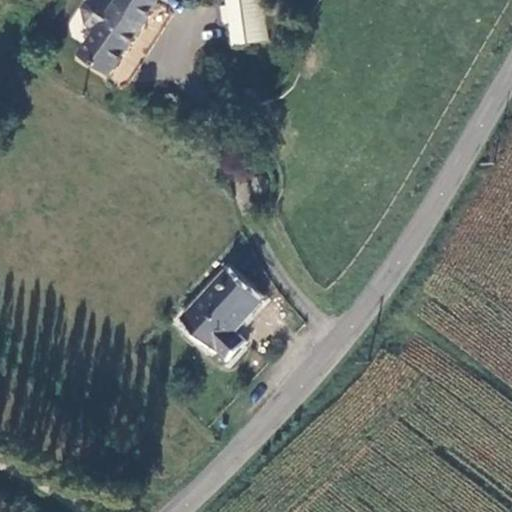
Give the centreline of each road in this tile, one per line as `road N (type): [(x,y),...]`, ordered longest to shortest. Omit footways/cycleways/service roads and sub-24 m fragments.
road 1 (tertiary): [(176,511),(253,437),(405,252),(511,72)]
road 2 (unknown): [(335,341),(235,197),(213,98)]
